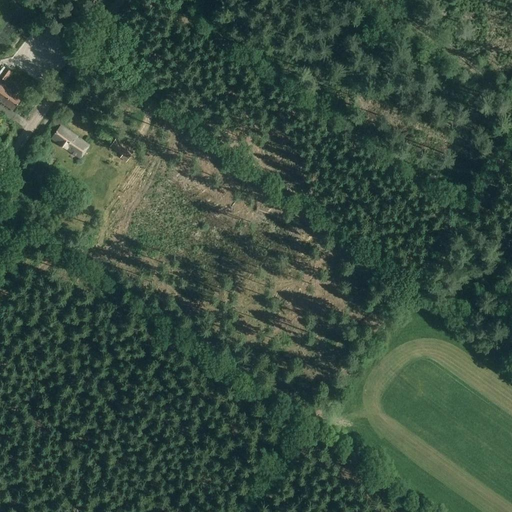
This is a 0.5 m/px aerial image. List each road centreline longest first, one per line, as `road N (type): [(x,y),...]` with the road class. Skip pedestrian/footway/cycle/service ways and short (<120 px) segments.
road 1 (track): [(511,141),(316,415)]
road 2 (track): [(0,168),(121,0)]
road 3 (track): [(411,283),(263,177)]
road 4 (track): [(379,0),(511,96)]
